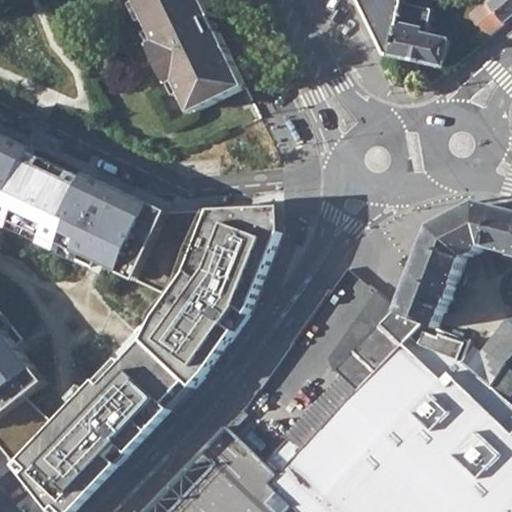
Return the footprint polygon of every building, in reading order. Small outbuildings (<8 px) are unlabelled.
[(179,81),(194,112),(247,85),(205,0),(139,0),(160,42),(154,45),(173,84),(179,81)] [(358,0),(385,55),(442,69),(448,45),(425,40),(432,12),(404,6),(401,0),(358,0)] [(511,0),(482,0),(486,4),(503,25),(511,17),(511,0)] [(503,25),(486,4),(470,17),(487,38),(503,25)] [(0,135),(0,226),(10,231),(10,225),(41,238),(37,246),(55,254),(60,243),(136,278),(166,212),(82,174),(79,178),(65,172),(62,179),(39,169),(43,161),(27,153),(29,149),(0,135)] [(462,363),(490,386),(508,363),(511,357),(511,211),(481,204),(448,223),(439,226),(404,312),(441,328),(451,300),(455,301),(459,289),(456,288),(467,258),(470,256),(473,259),(485,253),(484,249),(489,248),(511,254),(511,313),(482,351),(469,345),(462,363)] [(158,310),(144,340),(183,383),(187,386),(230,334),(224,327),(235,310),(243,317),(272,234),(275,207),(209,210),(205,221),(186,271),(158,310)] [(330,362),(337,369),(396,306),(391,302),(379,292),(330,362)] [(511,511),(511,404),(490,386),(462,363),(469,345),(470,341),(441,328),(404,312),(396,306),(337,369),(360,390),(304,449),(289,439),(265,464),(278,476),(271,485),(294,507),(300,511),(511,511)] [(0,327),(0,416),(43,381),(0,327)] [(94,379),(11,468),(49,511),(71,511),(167,409),(160,403),(183,383),(144,340),(98,384),(94,379)] [(227,428),(232,432),(249,415),(243,411),(227,428)] [(265,464),(227,428),(215,441),(150,511),(289,511),(294,507),(271,485),(278,476),(265,464)]
